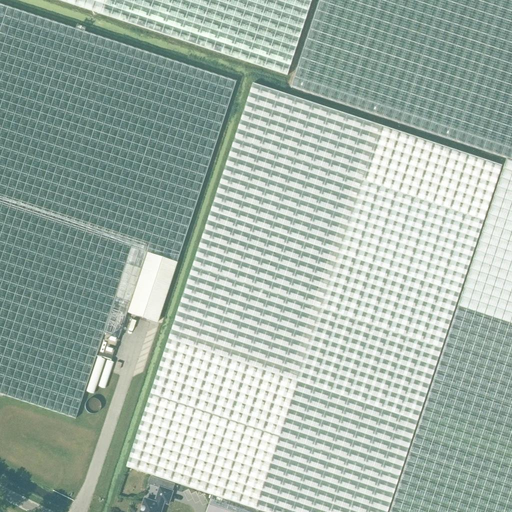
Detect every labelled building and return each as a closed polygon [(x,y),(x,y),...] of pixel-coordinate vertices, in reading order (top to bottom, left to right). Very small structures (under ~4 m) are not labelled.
[(57,0),(288,76),(311,6),(312,0),(57,0)] [(511,0),(319,0),(291,87),(511,160),(511,0)] [(0,394),(75,419),(103,334),(105,334),(98,356),(111,360),(118,338),(126,313),(157,323),(235,82),(6,8),(0,5),(0,394)] [(206,511),(387,511),(502,165),(253,83),(127,467),(212,495),(206,511)] [(511,511),(511,161),(506,160),(390,511),(511,511)] [(96,356),(86,391),(94,394),(97,386),(105,388),(113,361),(96,356)] [(141,511),(160,511),(164,503),(168,505),(173,492),(160,488),(155,504),(145,500),(141,511)]
